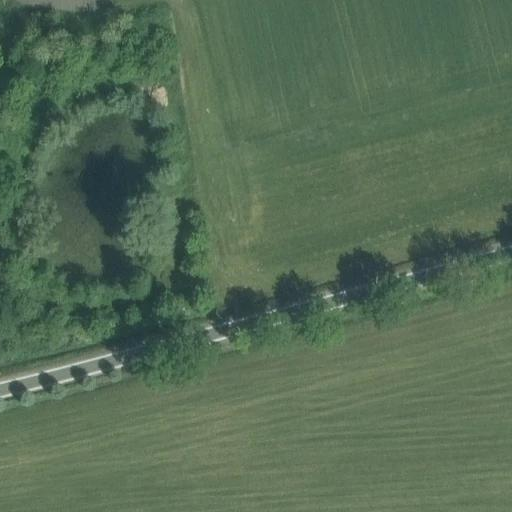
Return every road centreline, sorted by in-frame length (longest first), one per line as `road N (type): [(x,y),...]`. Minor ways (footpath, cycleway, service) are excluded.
road 1 (unclassified): [(0,388),(511,250)]
road 2 (track): [(16,384),(0,261)]
